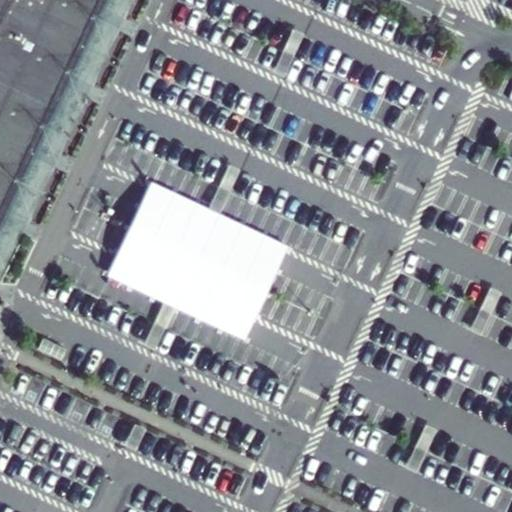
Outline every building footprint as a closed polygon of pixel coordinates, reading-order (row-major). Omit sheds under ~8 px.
[(0,0),(0,219),(2,214),(3,214),(20,177),(16,175),(19,167),(24,169),(38,139),(32,137),(36,126),(42,129),(59,92),(54,90),(59,78),(65,81),(76,57),(74,56),(83,37),(84,38),(94,18),(88,15),(92,8),(97,10),(101,0),(0,0)] [(240,172),(228,167),(209,208),(220,214),(240,172)] [(501,294),(490,288),(471,330),(482,335),(501,294)] [(175,308),(163,303),(144,345),(156,350),(175,308)] [(426,426),(406,467),(418,473),(437,431),(426,426)]
